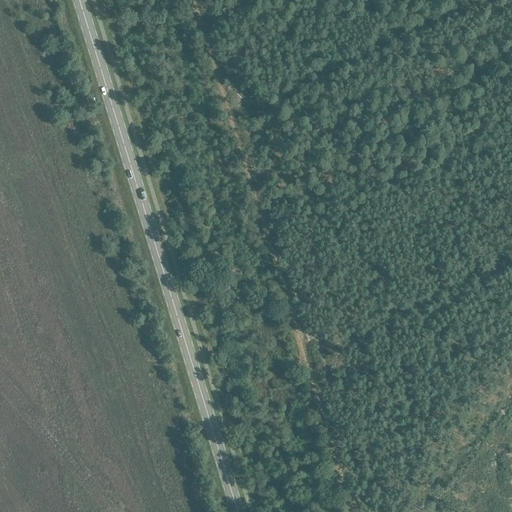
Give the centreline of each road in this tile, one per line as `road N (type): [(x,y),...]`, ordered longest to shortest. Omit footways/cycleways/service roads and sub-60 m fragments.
road 1 (primary): [(238,511),(78,0)]
road 2 (track): [(191,0),(348,511)]
